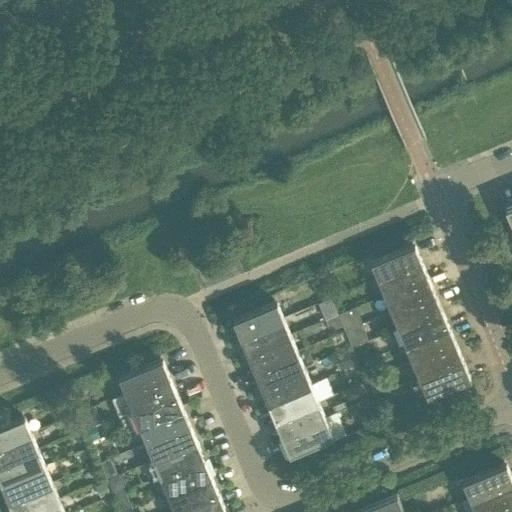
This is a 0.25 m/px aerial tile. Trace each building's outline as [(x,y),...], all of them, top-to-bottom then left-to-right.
[(414,240),(370,258),(377,276),(421,257),(414,240)] [(421,257),(377,276),(384,292),(428,273),(421,257)] [(428,273),(384,292),(391,309),(435,290),(428,273)] [(435,290),(391,309),(398,325),(442,307),(435,290)] [(276,298),(232,316),(239,333),(283,315),(276,298)] [(442,307),(398,325),(405,342),(449,324),(442,307)] [(283,315),(239,333),(246,350),(290,331),(283,315)] [(449,324),(405,342),(412,359),(456,341),(449,324)] [(290,331),(246,350),(253,367),(297,348),(290,331)] [(456,341),(412,359),(419,375),(463,357),(456,341)] [(351,346),(338,351),(345,366),(357,361),(351,346)] [(297,348),(253,367),(260,383),(304,365),(297,348)] [(162,355),(118,373),(125,391),(169,372),(162,355)] [(463,357),(419,375),(426,393),(470,375),(463,357)] [(304,365),(260,383),(267,400),(311,381),(304,365)] [(169,372),(125,391),(132,407),(176,388),(169,372)] [(375,376),(368,379),(373,393),(380,390),(375,376)] [(311,381),(267,400),(274,417),(318,398),(311,381)] [(176,388),(132,407),(139,423),(183,405),(176,388)] [(318,398),(274,417),(281,433),(325,414),(318,398)] [(345,399),(332,404),(335,410),(337,410),(347,405),(345,399)] [(183,405),(139,423),(146,440),(190,422),(183,405)] [(24,412),(0,422),(0,442),(31,430),(24,412)] [(325,414),(281,433),(288,451),(332,432),(325,414)] [(190,422),(146,440),(153,457),(197,438),(190,422)] [(95,423),(85,427),(92,443),(102,439),(95,423)] [(31,430),(0,442),(0,462),(38,446),(31,430)] [(197,438),(153,457),(160,473),(204,455),(197,438)] [(38,446),(0,462),(0,478),(1,481),(45,463),(38,446)] [(204,455),(160,473),(167,490),(211,472),(204,455)] [(511,473),(506,459),(462,477),(469,495),(511,476),(511,473)] [(45,463),(1,481),(8,498),(52,480),(45,463)] [(211,472),(167,490),(173,507),(218,488),(211,472)] [(511,476),(469,495),(476,511),(511,496),(511,476)] [(52,480),(8,498),(13,511),(20,511),(59,496),(52,480)] [(218,488),(173,507),(175,511),(210,511),(225,506),(218,488)] [(405,511),(396,490),(379,497),(385,511),(405,511)] [(65,511),(59,496),(20,511),(65,511)] [(127,496),(116,501),(120,510),(131,505),(127,496)] [(511,511),(511,496),(476,511),(511,511)] [(385,511),(379,497),(362,504),(365,511),(385,511)] [(421,511),(417,501),(406,506),(408,511),(421,511)]
